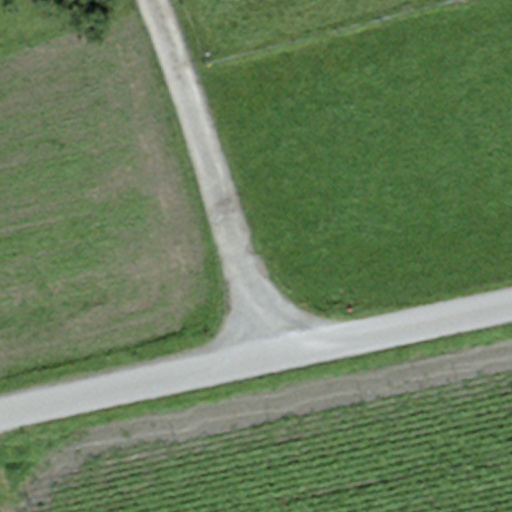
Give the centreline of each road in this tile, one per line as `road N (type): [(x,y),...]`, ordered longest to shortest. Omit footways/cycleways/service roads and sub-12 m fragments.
road 1 (track): [(0,413),(511,301)]
road 2 (track): [(283,352),(150,0)]
